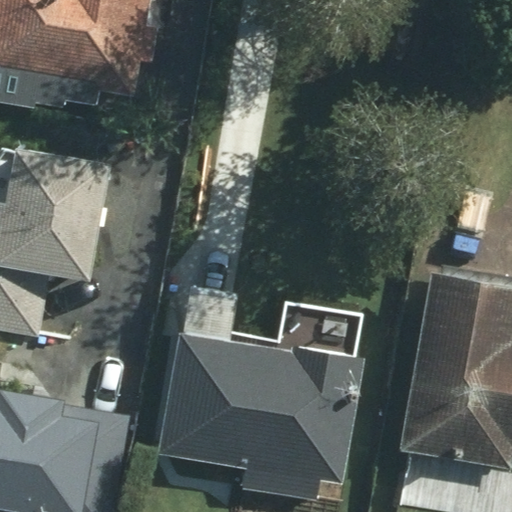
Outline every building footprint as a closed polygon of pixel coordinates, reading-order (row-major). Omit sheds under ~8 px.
[(0,0),(0,70),(144,81),(149,0),(0,0)] [(83,278),(101,161),(17,147),(9,198),(0,196),(0,327),(43,334),(53,274),(83,278)] [(511,274),(424,263),(400,452),(511,465),(511,274)] [(235,299),(188,295),(185,333),(172,331),(161,453),(251,461),(248,493),(321,500),(323,483),(347,485),(362,315),(279,308),(276,351),(231,348),(235,299)] [(81,511),(98,413),(0,397),(0,504),(46,511),(81,511)]
